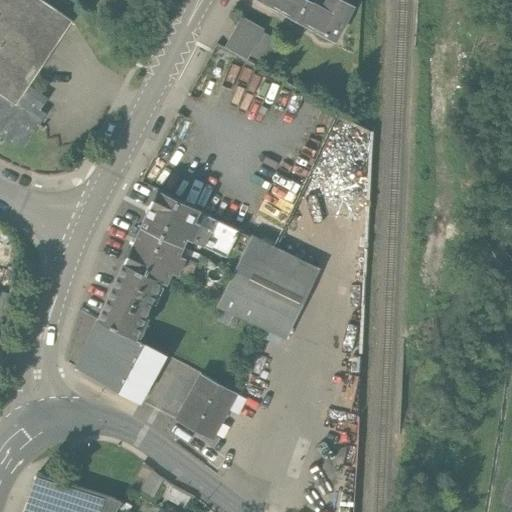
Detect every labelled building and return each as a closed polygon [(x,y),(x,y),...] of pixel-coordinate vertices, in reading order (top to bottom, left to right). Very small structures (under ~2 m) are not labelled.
[(0,0),(0,149),(7,154),(13,146),(26,155),(47,124),(38,118),(42,113),(25,102),(78,22),(44,0),(0,0)] [(299,0),(249,0),(247,3),(338,48),(359,7),(346,0),(333,0),(327,14),(299,0)] [(268,37),(240,22),(225,50),(256,66),(259,60),(265,62),(273,46),(266,42),(268,37)] [(360,182),(369,185),(374,126),(333,111),(306,184),(311,185),(327,191),(337,191),(357,199),(358,186),(360,182)] [(160,195),(145,228),(187,247),(191,238),(223,253),(234,230),(160,195)] [(187,247),(145,228),(127,266),(169,286),(176,272),(185,276),(193,260),(183,256),(187,247)] [(276,248),(250,236),(215,309),(287,343),(322,270),(276,248)] [(102,320),(143,340),(169,286),(127,266),(102,320)] [(118,391),(143,340),(102,320),(77,371),(118,391)] [(170,354),(143,340),(118,391),(145,404),(170,354)] [(200,375),(175,424),(216,445),(221,435),(218,434),(238,394),(200,375)] [(130,487),(155,501),(165,483),(141,469),(130,487)] [(116,511),(122,502),(38,474),(26,511),(116,511)]
